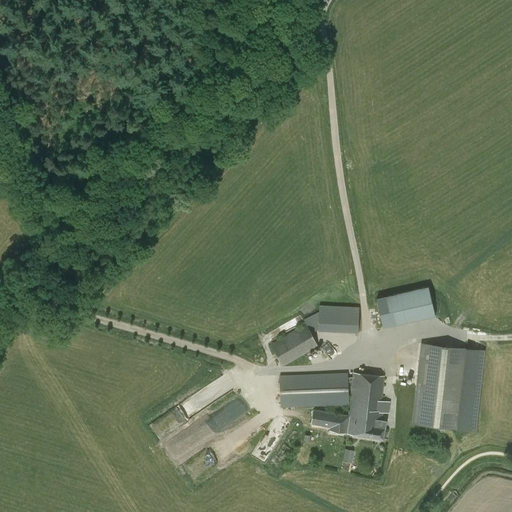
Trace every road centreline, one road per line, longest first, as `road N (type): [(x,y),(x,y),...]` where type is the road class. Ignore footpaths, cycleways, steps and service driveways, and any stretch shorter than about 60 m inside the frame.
road 1 (track): [(367,352),(323,26)]
road 2 (track): [(511,337),(416,337),(396,355),(367,352),(265,373),(264,413)]
road 3 (track): [(16,292),(265,373)]
road 4 (track): [(0,127),(16,178),(61,251)]
